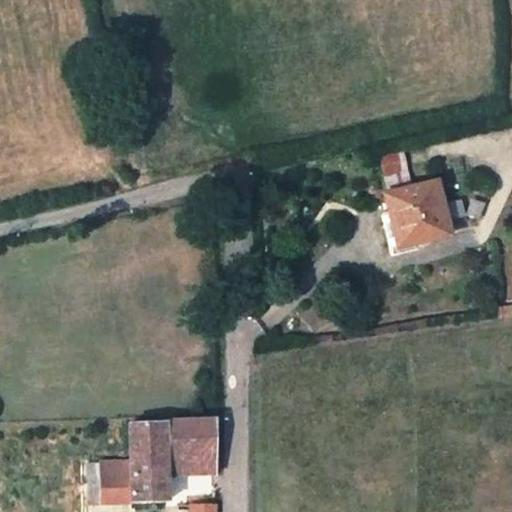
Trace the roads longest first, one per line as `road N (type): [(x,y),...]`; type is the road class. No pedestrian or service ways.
road 1 (unclassified): [(237,176),(230,511)]
road 2 (track): [(237,176),(0,228)]
